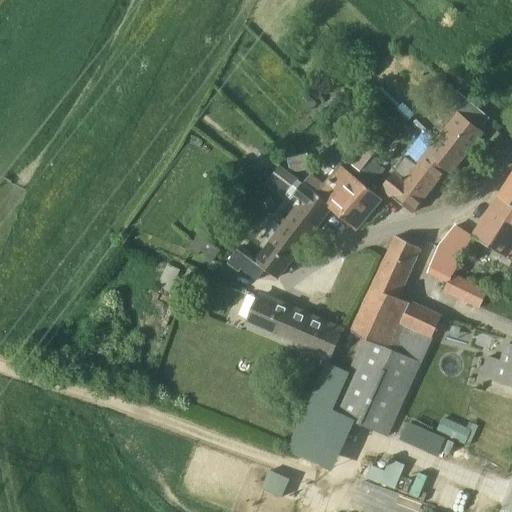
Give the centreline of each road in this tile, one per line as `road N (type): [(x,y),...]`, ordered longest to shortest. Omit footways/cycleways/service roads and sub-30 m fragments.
road 1 (track): [(274,466),(0,371)]
road 2 (unknown): [(511,174),(274,300)]
